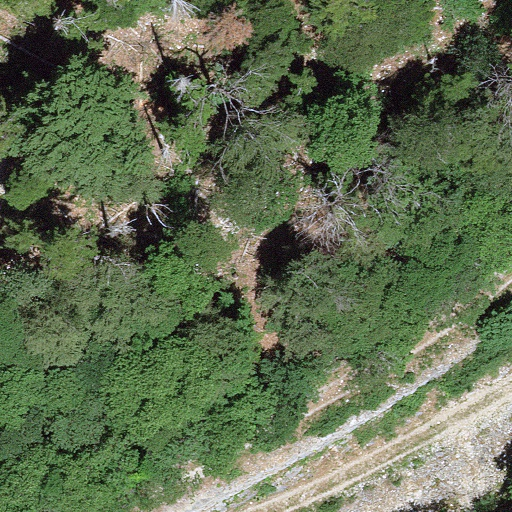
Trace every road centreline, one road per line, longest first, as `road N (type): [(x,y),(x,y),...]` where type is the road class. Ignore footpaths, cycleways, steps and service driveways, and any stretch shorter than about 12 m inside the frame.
road 1 (track): [(511,270),(384,377),(111,511)]
road 2 (track): [(284,511),(428,445),(511,394)]
